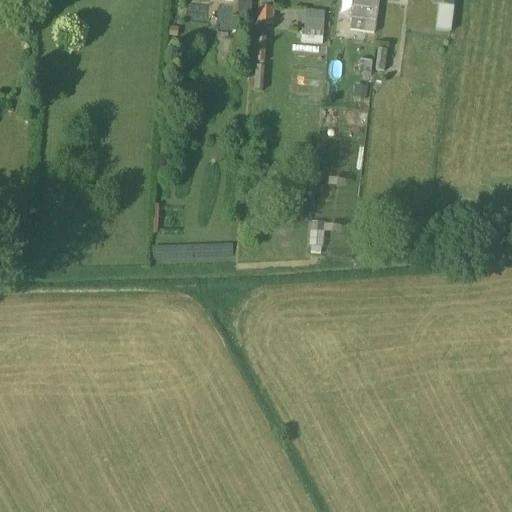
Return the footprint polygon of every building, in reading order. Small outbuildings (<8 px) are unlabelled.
[(238,0),(237,15),(250,16),(250,1),(238,0)] [(353,0),(350,32),(374,35),(378,0),(353,0)] [(434,0),(434,6),(438,7),(435,32),(448,34),(448,33),(451,9),(451,6),(451,0),(434,0)] [(273,29),(274,9),(258,8),(257,27),(273,29)] [(306,12),(304,31),(323,33),(324,13),(306,12)] [(177,39),(178,30),(169,29),(168,38),(177,39)] [(257,38),(255,62),(265,64),(266,39),(257,38)] [(378,50),(375,71),(385,73),(387,51),(378,50)] [(364,62),(361,77),(370,78),(372,63),(364,62)] [(255,67),(253,91),(262,92),(264,68),(255,67)] [(355,85),(353,99),(367,100),(368,87),(355,85)] [(309,233),(323,234),(324,225),(310,224),(309,233)]
